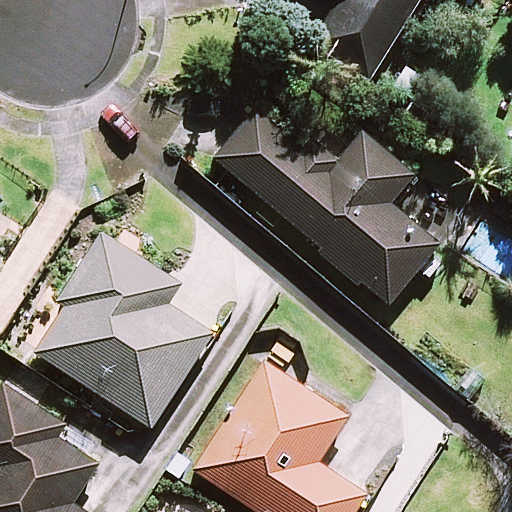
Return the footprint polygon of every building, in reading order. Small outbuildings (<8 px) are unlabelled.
[(429,0),(346,0),(317,47),(377,84),(429,0)] [(263,114),(222,162),(396,309),(448,248),(399,207),(423,179),(369,134),(346,163),(320,141),(310,153),(263,114)] [(0,222),(12,204),(0,196),(0,222)] [(190,288),(109,236),(63,305),(72,311),(41,357),(159,434),(222,338),(177,308),(190,288)] [(356,421),(273,365),(200,473),(258,511),(366,511),(376,498),(326,465),(356,421)] [(0,511),(88,511),(81,507),(107,467),(65,440),(73,427),(10,386),(5,394),(0,401),(0,511)]
